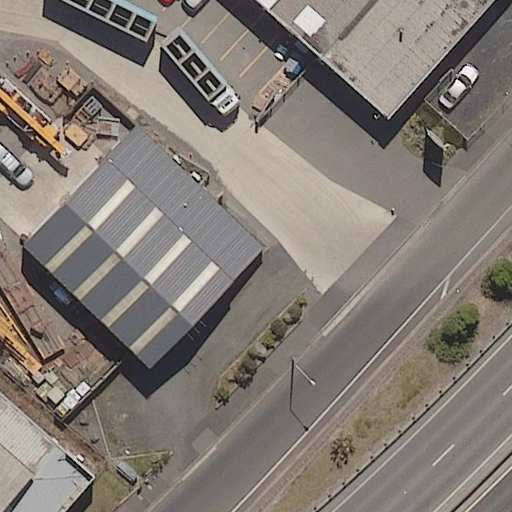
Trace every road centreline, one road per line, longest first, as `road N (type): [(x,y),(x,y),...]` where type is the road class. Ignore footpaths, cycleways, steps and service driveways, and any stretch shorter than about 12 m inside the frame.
road 1 (secondary): [(196,511),(511,173)]
road 2 (unknown): [(358,275),(0,3)]
road 3 (motorway): [(374,511),(511,376)]
